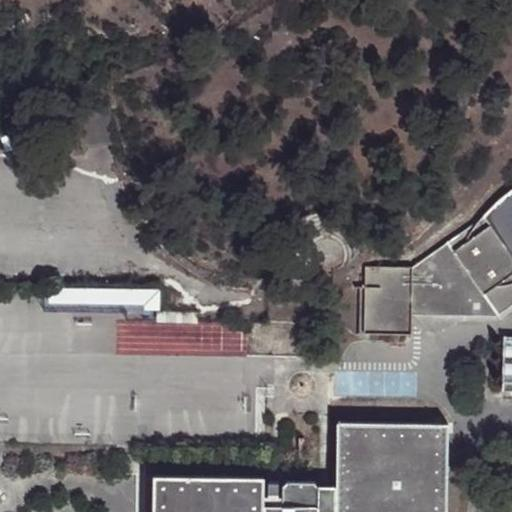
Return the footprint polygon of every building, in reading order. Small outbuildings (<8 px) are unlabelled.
[(362,335),(412,336),(412,325),(412,317),(495,319),(511,305),(511,179),(511,180),(503,185),(490,197),(479,214),(411,268),(363,268),(362,335)] [(156,307),(155,319),(197,320),(198,308),(156,307)] [(511,339),(505,339),(503,391),(511,390),(511,339)] [(337,423),(336,486),(335,511),(445,511),(447,425),(337,423)] [(263,511),(264,497),(264,477),(154,475),(153,511),(263,511)] [(283,495),(264,497),(263,511),(335,511),(336,486),(327,486),(320,486),(317,483),(288,481),(284,485),(283,495)]
